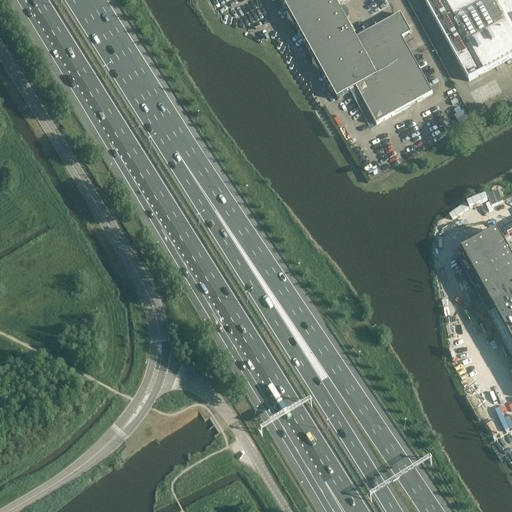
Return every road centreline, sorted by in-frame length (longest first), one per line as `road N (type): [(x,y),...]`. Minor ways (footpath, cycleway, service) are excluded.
road 1 (motorway): [(30,0),(332,479)]
road 2 (motorway): [(431,511),(153,111)]
road 3 (motorway): [(394,511),(176,166),(153,111)]
road 4 (tertiary): [(158,367),(149,297),(0,47)]
road 5 (tertiary): [(8,511),(122,430),(158,367)]
road 6 (unclassified): [(288,511),(218,402),(158,367)]
road 7 (motorway): [(153,111),(84,0)]
